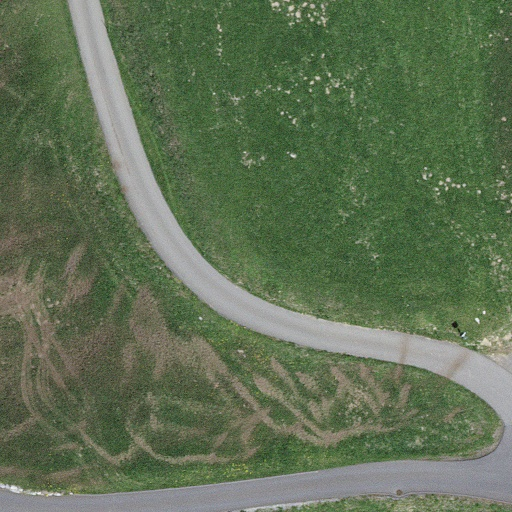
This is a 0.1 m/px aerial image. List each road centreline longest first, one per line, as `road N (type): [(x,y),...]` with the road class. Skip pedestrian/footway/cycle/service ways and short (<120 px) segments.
road 1 (unclassified): [(84,0),(114,117),(146,199),(204,278),(288,321),(455,355),(511,389)]
road 2 (unclassified): [(511,482),(410,476),(86,509),(0,503)]
